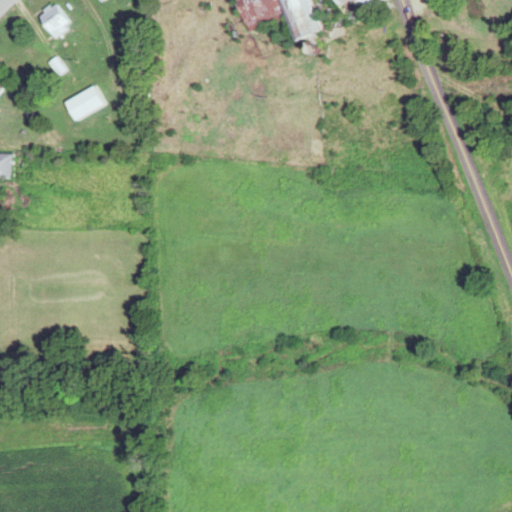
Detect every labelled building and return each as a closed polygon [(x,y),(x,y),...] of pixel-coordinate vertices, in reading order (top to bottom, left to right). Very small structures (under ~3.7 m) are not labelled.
[(236,0),(248,33),(285,20),(293,42),(319,33),(306,0),(236,0)] [(384,11),(380,0),(332,0),(341,25),(384,11)] [(36,18),(54,39),(70,25),(53,4),(36,18)] [(72,121),(104,106),(94,87),(63,102),(72,121)] [(9,155),(0,154),(0,182),(9,182),(9,155)]
